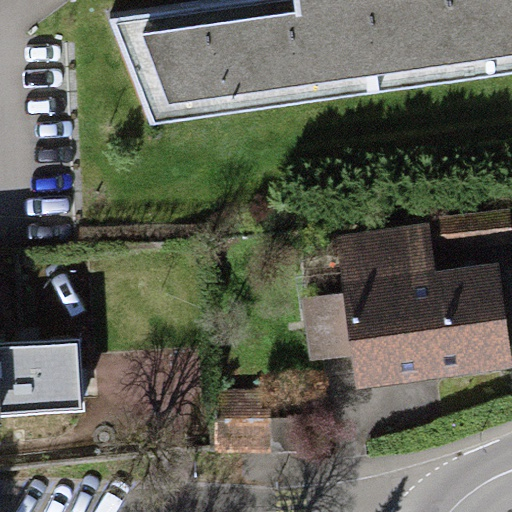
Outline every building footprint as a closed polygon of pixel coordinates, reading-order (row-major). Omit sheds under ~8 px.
[(511,0),(176,0),(111,10),(150,123),(511,65),(511,0)] [(502,210),(450,210),(451,244),(503,242),(502,210)] [(337,349),(339,372),(499,360),(488,268),(415,276),(408,229),(384,232),(386,240),(297,251),(302,324),(301,324),(303,350),(337,349)] [(0,416),(86,416),(85,341),(0,341),(0,416)] [(204,399),(204,452),(288,453),(286,419),(244,419),(246,392),(223,393),(223,399),(204,399)]
